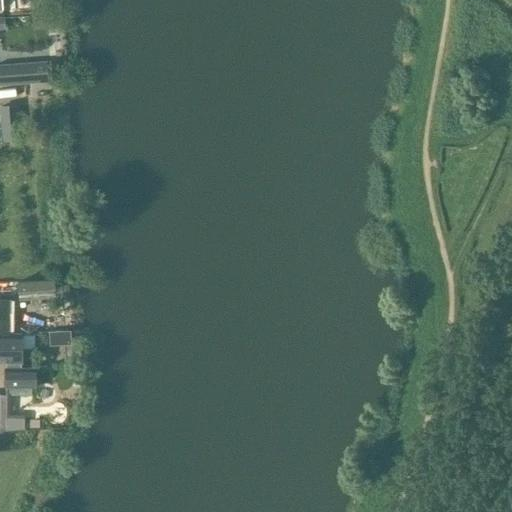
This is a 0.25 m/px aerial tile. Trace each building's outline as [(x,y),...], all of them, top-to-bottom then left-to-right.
[(0,84),(48,81),(47,61),(0,64),(0,84)] [(17,105),(1,107),(4,141),(20,140),(17,105)] [(54,279),(18,282),(19,300),(55,297),(55,296),(54,283),(54,279)] [(68,282),(54,283),(55,296),(69,295),(68,282)] [(0,299),(0,332),(9,332),(9,299),(0,299)] [(9,332),(0,332),(0,361),(6,361),(6,368),(4,368),(4,388),(37,388),(37,368),(21,367),(21,364),(23,364),(22,350),(35,350),(35,333),(21,333),(21,332),(9,332)] [(24,418),(5,418),(5,431),(24,429),(24,418)]
